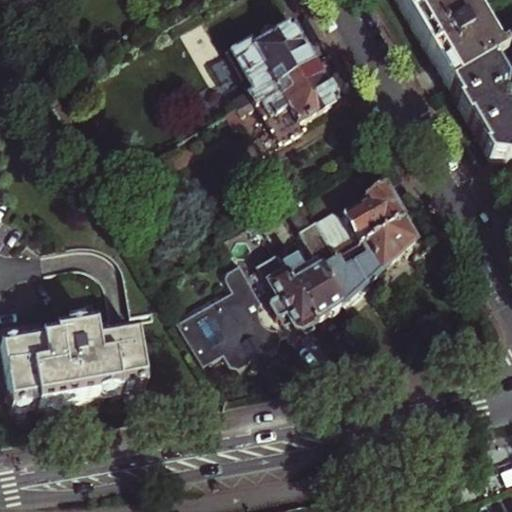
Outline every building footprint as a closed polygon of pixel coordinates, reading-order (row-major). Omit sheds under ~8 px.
[(493,75),(449,0),(390,0),(425,59),(449,101),(493,75)] [(235,111),(239,119),(317,73),(310,62),(307,63),(300,50),(293,37),(255,58),(251,51),(230,64),(253,102),(247,105),(235,111)] [(253,102),(230,64),(225,67),(247,105),(253,102)] [(263,118),(284,155),(305,143),(301,136),(338,115),(327,95),(323,88),(325,87),(317,73),(239,119),(244,128),(256,121),(263,118)] [(490,171),(500,173),(511,162),(511,99),(511,100),(511,113),(504,113),(504,97),(493,75),(449,101),(476,147),(490,171)] [(65,98),(71,107),(83,101),(78,91),(65,98)] [(89,136),(71,107),(65,98),(50,107),(74,145),(89,136)] [(263,118),(256,121),(268,141),(278,158),(284,155),(263,118)] [(320,268),(324,276),(404,230),(393,211),(384,197),(364,209),(365,211),(360,214),(363,219),(341,232),(332,225),(304,242),(320,268)] [(404,230),(324,276),(347,315),(349,319),(373,298),(370,294),(416,252),(410,242),(404,230)] [(299,263),(285,271),(319,331),(334,323),(347,315),(324,276),(320,268),(307,276),(299,263)] [(256,293),(240,267),(229,273),(229,275),(228,276),(228,278),(229,280),(230,282),(231,283),(237,295),(181,327),(206,370),(227,359),(233,369),(242,371),(252,365),(254,359),(257,365),(261,363),(265,361),(262,355),(275,359),(287,352),(291,341),(285,345),(280,337),(274,335),(270,332),(266,329),(264,324),(263,318),(264,315),(266,312),(259,299),(256,293)] [(319,331),(285,271),(280,274),(283,279),(271,287),(281,305),(273,310),(272,316),(278,326),(283,327),(290,323),(294,331),(301,342),(310,337),(319,331)] [(268,281),(271,287),(283,279),(280,274),(268,281)] [(256,293),(259,299),(266,295),(263,289),(256,293)] [(287,335),(294,331),(290,323),(283,327),(286,333),(287,335)] [(124,403),(124,398),(149,394),(140,338),(98,344),(95,331),(55,338),(56,343),(3,351),(14,417),(42,413),(42,417),(124,403)] [(291,341),(287,335),(286,333),(280,337),(285,345),(291,341)] [(426,494),(432,510),(455,500),(450,485),(440,480),(431,484),(426,494)]
